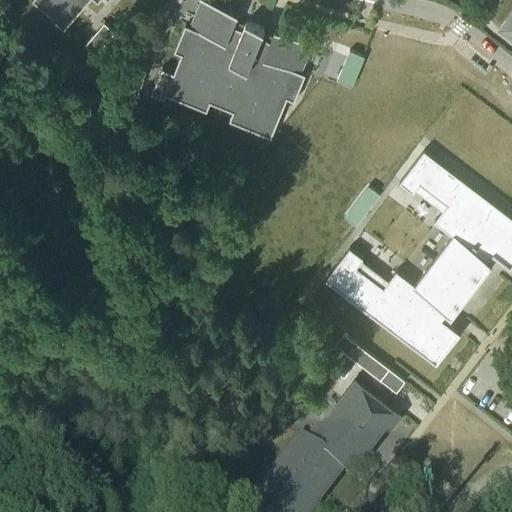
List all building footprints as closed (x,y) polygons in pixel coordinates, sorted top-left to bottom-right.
[(31,0),(64,29),(89,0),(96,0),(98,2),(99,0),(31,0)] [(174,71),(162,66),(152,91),(165,97),(166,93),(207,110),(211,102),(233,111),(230,120),(271,137),(288,98),(295,101),(306,74),(300,71),(311,45),(314,46),(314,45),(276,29),(271,41),(262,37),(265,29),(246,21),(243,29),(234,25),(239,13),(206,0),(202,0),(191,26),(186,24),(174,51),(182,54),(174,71)] [(511,16),(503,29),(511,34),(511,16)] [(92,36),(85,43),(96,52),(102,45),(92,36)] [(342,68),(337,80),(352,86),(356,75),(342,68)] [(125,82),(122,91),(134,95),(136,96),(139,88),(125,82)] [(350,246),(325,279),(437,364),(461,331),(448,321),(444,318),(449,312),(452,314),(492,262),(489,259),(493,253),(497,256),(511,266),(511,264),(511,215),(425,149),(400,182),(413,192),(416,189),(421,182),(448,203),(443,209),(434,220),(452,234),(415,283),(399,270),(390,282),(385,288),(357,266),(362,260),(364,257),(350,246)] [(360,197),(353,206),(364,215),(371,206),(360,197)] [(343,333),(334,344),(341,349),(349,338),(343,333)] [(346,353),(334,369),(344,377),(356,360),(346,353)] [(383,363),(374,374),(381,379),(389,368),(383,363)] [(389,368),(381,379),(397,391),(405,380),(389,368)] [(309,443),(301,436),(243,511),(311,511),(342,471),(351,478),(400,413),(356,380),(309,443)]
